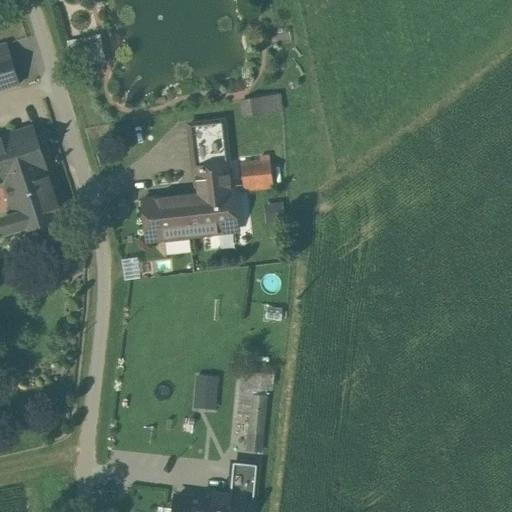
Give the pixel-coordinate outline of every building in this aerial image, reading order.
[(94,30),(67,35),(73,66),(99,60),(94,30)] [(5,44),(0,45),(0,91),(18,86),(5,44)] [(283,93),(244,99),(246,116),(286,110),(283,93)] [(225,121),(188,125),(188,126),(189,126),(194,168),(193,168),(194,170),(229,165),(230,165),(229,164),(224,122),(225,122),(225,121)] [(32,128),(0,138),(0,174),(3,184),(14,215),(19,230),(19,232),(62,218),(32,128)] [(270,161),(241,164),(243,190),(273,187),(270,161)] [(229,165),(194,170),(197,194),(144,199),(142,199),(143,200),(148,240),(147,240),(147,242),(149,241),(203,235),(204,235),(204,234),(236,231),(229,165)] [(5,235),(19,230),(14,215),(0,219),(5,235)] [(63,256),(61,263),(66,272),(73,274),(81,269),(83,262),(80,254),(71,252),(63,256)] [(124,257),(125,277),(137,276),(136,256),(124,257)] [(273,375),(241,371),(237,414),(250,415),(252,395),(259,396),(260,383),(272,385),(273,375)] [(196,373),(195,407),(218,408),(219,374),(196,373)] [(259,396),(252,395),(250,415),(249,432),(263,434),(267,396),(259,396)] [(263,434),(249,432),(247,449),(261,450),(263,434)] [(256,466),(233,463),(230,495),(244,496),(245,492),(254,493),(256,466)] [(230,495),(203,492),(202,499),(204,499),(201,511),(242,511),(244,496),(230,495)] [(193,498),(176,496),(174,511),(201,511),(204,499),(202,499),(201,499),(200,510),(191,509),(193,498)] [(201,499),(193,498),(191,509),(200,510),(201,499)]
